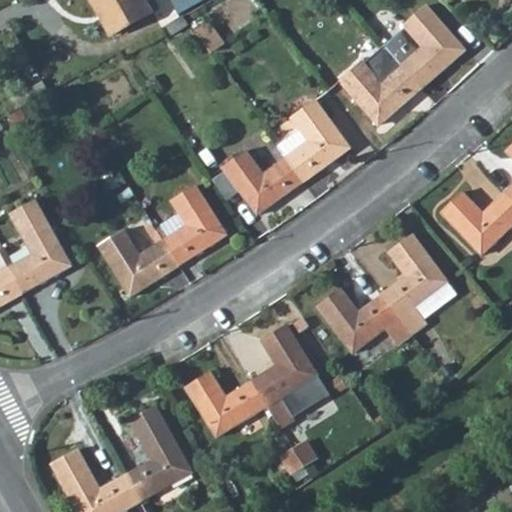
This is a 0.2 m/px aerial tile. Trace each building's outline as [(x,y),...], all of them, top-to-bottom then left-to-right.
[(89,0),(110,37),(152,14),(144,0),(89,0)] [(200,7),(196,0),(175,0),(166,5),(174,22),(186,15),(200,7)] [(465,53),(426,8),(407,25),(426,48),(404,67),(423,89),(465,53)] [(226,41),(214,25),(200,35),(211,51),(226,41)] [(404,67),(426,48),(407,25),(384,45),(404,67)] [(362,64),(382,86),(404,67),(384,45),(362,64)] [(341,82),(379,127),(423,89),(404,67),(382,86),(362,64),(341,82)] [(50,90),(44,78),(40,80),(47,92),(50,90)] [(40,80),(3,101),(10,113),(47,92),(40,80)] [(297,118),(303,126),(278,144),(289,160),(306,183),(350,151),(316,104),(297,118)] [(241,193),(258,217),(306,183),(289,160),(264,176),(248,153),(224,169),(227,173),(241,193)] [(241,193),(227,173),(214,182),(227,203),(241,193)] [(177,267),(227,236),(196,186),(172,200),(181,216),(187,227),(162,242),(177,267)] [(511,200),(507,195),(484,216),(464,194),(443,213),(482,257),(511,229),(511,200)] [(22,295),(72,267),(35,201),(10,215),(32,255),(7,269),(22,295)] [(162,242),(187,227),(181,216),(155,231),(162,242)] [(99,246),(130,297),(177,267),(162,242),(138,257),(123,232),(99,246)] [(391,252),(408,275),(383,293),(411,333),(427,322),(424,318),(457,294),(414,234),(391,252)] [(0,307),(22,295),(7,269),(0,272),(0,307)] [(388,328),(398,342),(411,333),(383,293),(360,310),(343,288),(318,305),(352,352),(388,328)] [(279,428),(289,422),(276,402),(291,392),(297,401),(324,386),(286,326),(261,342),(277,366),(251,382),(266,407),(279,428)] [(251,382),(227,397),(212,373),(186,389),(217,438),(266,407),(251,382)] [(128,421),(151,461),(127,474),(142,501),(192,473),(155,407),(128,421)] [(316,457),(306,441),(293,449),(303,466),(316,457)] [(127,474),(100,489),(79,449),(52,464),(77,511),(123,511),(142,501),(127,474)] [(280,457),(290,473),(303,466),(293,449),(280,457)]
